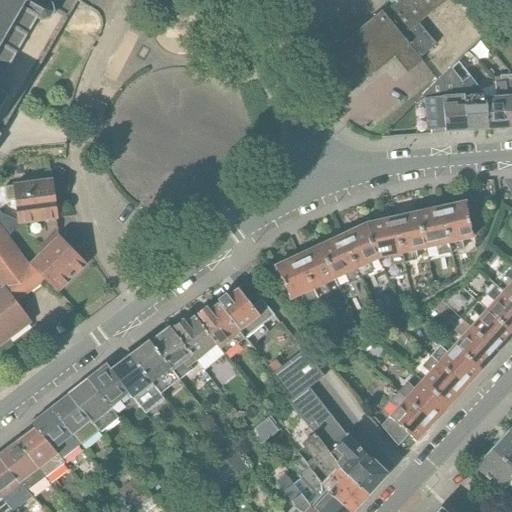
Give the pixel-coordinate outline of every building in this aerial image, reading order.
[(0,0),(0,138),(1,137),(0,136),(0,115),(10,99),(0,92),(0,85),(6,75),(7,76),(9,72),(8,72),(17,57),(19,54),(27,38),(28,39),(30,36),(29,35),(38,20),(43,23),(51,21),(55,14),(54,9),(53,6),(45,0),(44,0),(0,0)] [(391,0),(394,3),(382,14),(381,12),(323,60),(351,94),(394,59),(408,75),(423,63),(420,59),(439,44),(421,23),(448,0),(391,0)] [(511,126),(511,75),(506,66),(495,74),(496,84),(508,83),(511,126)] [(445,133),(465,131),(461,80),(452,69),(418,100),(418,104),(426,104),(428,131),(445,129),(445,133)] [(483,94),(468,74),(461,80),(465,131),(486,131),(484,98),(483,94)] [(496,84),(496,97),(484,98),(486,131),(511,128),(511,126),(508,83),(496,84)] [(52,182),(13,186),(13,187),(6,188),(7,201),(15,200),(18,224),(57,219),(52,182)] [(440,211),(449,258),(476,252),(473,240),(475,239),(474,236),(472,236),(466,205),(440,211)] [(427,263),(449,258),(440,211),(418,216),(427,263)] [(404,268),(427,263),(418,216),(395,222),(404,268)] [(384,272),(404,268),(395,222),(368,228),(383,273),(384,272)] [(46,280),(30,266),(0,226),(0,346),(31,323),(16,303),(46,280)] [(364,282),(383,273),(368,228),(343,239),(364,282)] [(30,266),(46,280),(57,292),(85,265),(59,239),(30,266)] [(343,292),(364,282),(343,239),(322,249),(343,292)] [(320,302),(343,292),(322,249),(299,259),(320,302)] [(304,309),(320,302),(299,259),(276,270),(290,298),(288,299),(290,302),(293,302),(295,306),(300,302),(304,309)] [(511,269),(509,266),(493,283),(511,299),(511,269)] [(511,299),(493,283),(477,301),(511,331),(511,299)] [(246,340),(275,317),(262,301),(253,308),(239,289),(229,297),(227,294),(218,301),(220,303),(218,304),(246,340)] [(511,335),(511,333),(511,331),(477,301),(461,319),(496,351),(503,344),(506,345),(511,338),(511,335)] [(225,357),(246,340),(218,304),(209,311),(206,309),(197,316),(209,332),(207,334),(223,354),(225,357)] [(202,370),(223,354),(207,334),(209,332),(197,316),(198,320),(197,321),(194,317),(186,323),(182,321),(174,327),(175,331),(174,332),(196,363),(202,370)] [(489,359),(496,351),(461,319),(444,337),(450,342),(447,345),(479,374),(478,371),(480,368),(484,369),(490,362),(489,359)] [(196,363),(174,332),(172,330),(163,336),(162,334),(150,342),(174,373),(179,381),(191,372),(188,369),(196,363)] [(156,387),(174,373),(150,342),(131,357),(159,394),(161,393),(156,387)] [(473,380),(479,374),(447,345),(444,348),(439,343),(428,355),(463,387),(470,379),(473,380)] [(293,402),(309,389),(324,378),(303,351),(274,377),(282,387),(292,401),(293,402)] [(456,395),(463,387),(428,355),(418,366),(428,374),(421,381),(447,405),(448,404),(451,404),(457,398),(456,395)] [(152,400),(159,394),(131,357),(112,372),(132,399),(134,397),(143,410),(154,402),(152,400)] [(124,405),(132,399),(112,372),(107,365),(88,379),(112,410),(121,403),(124,405)] [(119,419),(112,410),(88,379),(70,394),(100,433),(119,419)] [(446,406),(447,405),(421,381),(414,389),(407,383),(399,393),(431,423),(438,415),(441,416),(447,409),(446,406)] [(309,389),(293,402),(304,415),(320,402),(309,389)] [(424,430),(431,423),(399,393),(396,390),(380,409),(389,417),(387,418),(390,421),(391,420),(414,441),(416,439),(419,440),(425,433),(424,430)] [(104,438),(100,433),(70,394),(51,408),(84,451),(86,452),(91,448),(94,448),(95,444),(104,438)] [(330,415),(320,402),(304,415),(314,428),(330,415)] [(65,465),(84,451),(51,408),(31,424),(35,429),(65,465)] [(330,415),(314,428),(319,433),(325,441),(340,429),(330,415)] [(252,432),(258,440),(276,426),(270,418),(252,432)] [(67,467),(65,465),(35,429),(18,441),(48,481),(67,467)] [(340,429),(325,441),(336,454),(349,440),(340,429)] [(511,434),(509,432),(493,450),(511,467),(511,434)] [(325,441),(319,433),(302,446),(313,459),(306,464),(352,511),(353,511),(370,494),(336,454),(325,441)] [(386,475),(349,440),(336,454),(370,494),(386,475)] [(49,484),(48,481),(18,441),(0,455),(30,496),(31,495),(32,497),(49,484)] [(511,488),(511,467),(493,450),(475,469),(502,493),(509,486),(511,488)] [(217,465),(231,483),(250,469),(239,454),(236,451),(217,465)] [(12,510),(30,496),(0,455),(0,496),(2,499),(12,510)] [(316,511),(352,511),(306,464),(299,455),(288,463),(298,477),(298,478),(305,486),(309,490),(304,498),(316,511)] [(231,483),(217,465),(199,479),(213,498),(231,484),(231,483)] [(316,511),(304,498),(280,468),(271,475),(285,492),(281,495),(288,503),(280,510),(282,511),(316,511)] [(133,511),(152,496),(137,478),(119,492),(133,511)]
